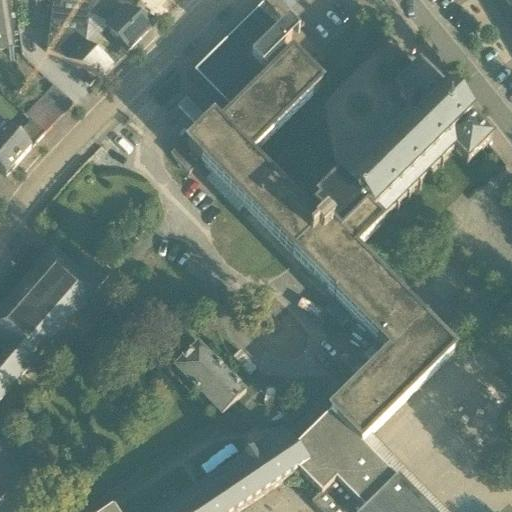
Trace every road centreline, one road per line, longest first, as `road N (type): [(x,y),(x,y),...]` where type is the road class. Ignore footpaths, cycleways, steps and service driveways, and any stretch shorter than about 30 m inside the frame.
road 1 (residential): [(0,232),(45,175),(218,0)]
road 2 (residential): [(511,132),(405,0)]
